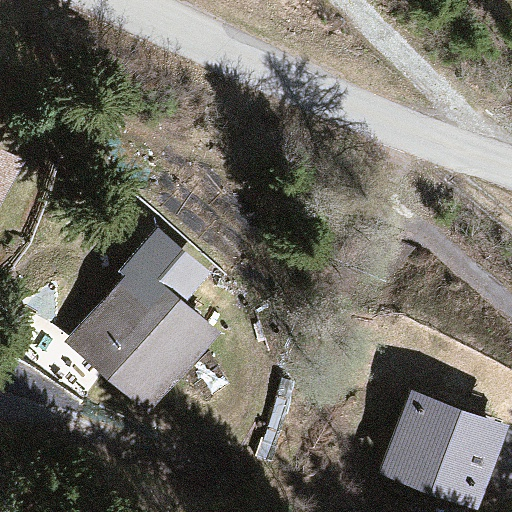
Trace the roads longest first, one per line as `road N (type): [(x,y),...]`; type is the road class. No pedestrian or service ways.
road 1 (unclassified): [(115,0),(511,167)]
road 2 (track): [(365,111),(362,152),(378,174),(511,300)]
road 3 (track): [(485,158),(470,121),(348,0)]
